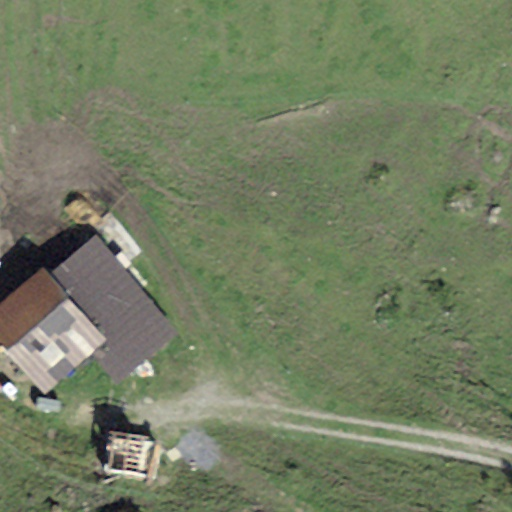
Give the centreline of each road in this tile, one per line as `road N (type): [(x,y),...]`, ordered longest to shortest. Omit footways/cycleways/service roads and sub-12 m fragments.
road 1 (track): [(25,0),(52,138),(138,223),(180,292),(200,405)]
road 2 (track): [(511,462),(200,405)]
